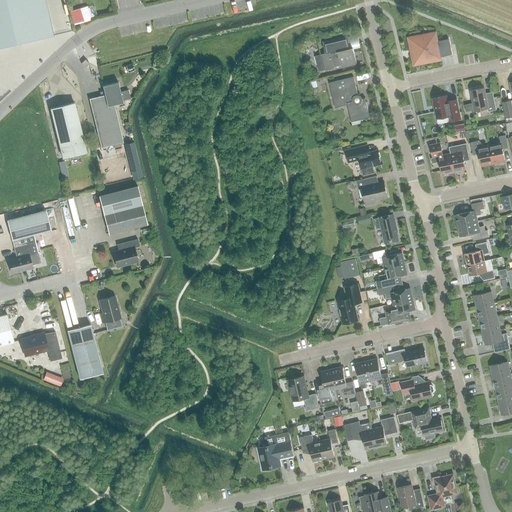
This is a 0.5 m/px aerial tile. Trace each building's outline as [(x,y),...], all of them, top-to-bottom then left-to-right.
[(0,0),(0,47),(45,37),(36,0),(0,0)] [(87,9),(73,13),(75,19),(89,15),(87,9)] [(436,31),(407,37),(413,67),(442,61),(442,57),(452,55),(449,39),(438,42),(436,31)] [(319,71),(325,69),(325,70),(335,68),(334,67),(340,65),(341,68),(357,64),(353,48),(350,49),(347,37),(322,43),(325,54),(321,54),(321,55),(314,57),(316,66),(318,65),(319,71)] [(358,95),(354,80),(353,77),(329,83),(335,108),(347,105),(351,122),(370,118),(366,101),(363,102),(362,99),(362,98),(361,97),(360,96),(359,95),(358,95)] [(128,91),(120,92),(118,83),(102,86),(104,95),(89,99),(101,148),(123,143),(114,105),(123,103),(122,100),(130,98),(128,91)] [(496,110),(492,92),(485,94),(484,88),(471,91),(475,111),(487,108),(488,112),(496,110)] [(433,99),(437,119),(448,117),(449,122),(461,120),(457,100),(447,102),(446,96),(433,99)] [(511,117),(511,106),(511,100),(503,102),(506,119),(511,117)] [(50,108),(63,159),(86,153),(74,103),(50,108)] [(465,131),(464,124),(453,126),(454,133),(465,131)] [(493,164),(505,162),(502,149),(508,148),(505,135),(499,137),(500,143),(489,146),(493,164)] [(493,164),(489,146),(482,147),(482,144),(479,141),(470,143),(473,156),(479,154),(481,167),(493,164)] [(443,156),(441,149),(440,143),(430,145),(432,157),(438,156),(442,175),(454,172),(450,154),(443,156)] [(470,160),(466,144),(449,147),(450,154),(454,172),(466,170),(464,162),(470,160)] [(378,151),(370,153),(363,154),(361,147),(345,151),(348,163),(359,160),(363,176),(362,176),(375,173),(374,173),(372,166),(381,164),(378,151)] [(137,156),(128,158),(133,179),(142,177),(137,156)] [(387,197),(384,183),(378,184),(377,176),(356,181),(358,189),(361,188),(365,206),(374,203),(374,200),(387,197)] [(102,188),(100,180),(94,181),(96,189),(102,188)] [(147,224),(142,205),(137,186),(99,196),(108,234),(147,224)] [(511,194),(502,197),(505,209),(511,207),(511,194)] [(458,226),(477,222),(476,216),(481,215),(480,210),(484,209),(483,202),(471,204),(473,211),(455,215),(458,226)] [(46,210),(7,220),(12,240),(51,230),(46,210)] [(385,244),(399,241),(393,214),(379,218),(374,219),(376,229),(381,228),(385,244)] [(477,240),(489,237),(488,230),(485,231),(484,226),(478,227),(477,222),(458,226),(460,237),(476,233),(477,240)] [(117,267),(137,261),(134,248),(139,246),(137,239),(117,245),(118,251),(113,253),(117,267)] [(38,253),(35,242),(14,248),(17,258),(8,260),(11,273),(32,268),(31,264),(40,262),(37,253),(38,253)] [(484,261),(483,255),(489,253),(487,242),(475,245),(477,251),(464,254),(467,265),(484,261)] [(359,255),(357,248),(351,250),(352,257),(359,255)] [(385,268),(404,264),(402,253),(386,257),(384,250),(373,253),(374,260),(377,259),(378,264),(383,263),(385,268)] [(359,275),(355,258),(340,262),(344,279),(359,275)] [(495,278),(493,270),(492,266),(486,267),(484,261),(467,265),(469,276),(482,273),(484,281),(495,278)] [(407,275),(404,264),(385,268),(386,274),(379,276),(380,281),(375,282),(377,289),(379,288),(391,286),(389,279),(407,275)] [(508,277),(506,270),(498,272),(500,279),(508,277)] [(342,324),(358,320),(354,304),(362,302),(358,284),(344,288),(347,299),(337,301),(342,324)] [(393,304),(412,299),(410,288),(392,292),(391,286),(379,288),(377,289),(379,296),(385,294),(386,299),(391,298),(393,304)] [(474,296),(476,307),(494,303),(491,292),(474,296)] [(114,296),(100,300),(103,313),(100,314),(102,323),(105,322),(107,330),(122,326),(114,296)] [(411,319),(409,311),(415,310),(412,299),(393,304),(394,309),(386,311),(387,317),(379,319),(381,326),(411,319)] [(479,320),(497,316),(494,303),(476,307),(479,320)] [(0,345),(14,342),(7,315),(0,316),(0,345)] [(482,334),(500,330),(497,316),(479,320),(482,334)] [(67,330),(79,379),(103,373),(90,324),(67,330)] [(507,333),(501,335),(500,330),(482,334),(485,345),(492,343),(494,352),(510,349),(507,333)] [(20,339),(25,357),(47,351),(50,361),(62,358),(55,332),(44,335),(44,333),(35,335),(20,339)] [(406,361),(407,367),(427,362),(424,349),(405,353),(405,350),(393,353),(395,358),(387,359),(389,365),(406,361)] [(388,373),(381,375),(377,359),(366,361),(371,381),(377,380),(378,385),(383,384),(384,387),(390,385),(388,373)] [(365,382),(371,381),(366,361),(356,364),(361,389),(367,388),(365,382)] [(493,377),(510,373),(507,362),(490,366),(493,377)] [(349,395),(355,393),(353,382),(346,383),(342,367),(331,370),(336,389),(342,388),(343,393),(348,392),(349,395)] [(336,389),(331,370),(321,372),(323,383),(316,384),(321,404),(333,401),(330,391),(336,389)] [(60,387),(63,378),(46,372),(43,380),(60,387)] [(496,390),(511,386),(511,382),(510,373),(493,377),(496,390)] [(306,410),(319,407),(316,394),(308,395),(304,376),(287,380),(292,401),(304,399),(306,410)] [(430,385),(429,383),(414,386),(413,380),(401,382),(404,394),(411,393),(413,400),(432,396),(431,393),(432,392),(434,390),(433,386),(431,385),(430,385)] [(400,389),(398,381),(390,383),(392,391),(400,389)] [(499,404),(511,400),(511,386),(496,390),(499,404)] [(366,405),(363,390),(355,392),(359,407),(366,405)] [(501,415),(511,412),(511,400),(499,404),(501,415)] [(440,418),(432,420),(429,408),(411,412),(413,418),(413,420),(415,429),(422,427),(424,435),(426,440),(435,438),(434,433),(443,431),(440,418)] [(387,445),(385,435),(398,432),(394,417),(381,420),(382,427),(372,429),(376,447),(387,445)] [(372,429),(371,429),(370,422),(360,424),(359,423),(351,425),(355,439),(362,437),(365,450),(376,447),(372,429)] [(331,444),(338,443),(335,429),(328,431),(330,439),(319,441),(324,460),(334,457),(331,444)] [(278,459),(293,456),(287,431),(287,433),(265,438),(267,446),(259,448),(263,470),(264,470),(263,468),(279,465),(279,466),(280,466),(278,459)] [(324,460),(319,441),(313,443),(312,435),(299,438),(302,451),(310,449),(313,462),(324,460)] [(451,494),(457,492),(453,475),(448,477),(448,475),(439,478),(439,479),(434,480),(437,494),(428,496),(431,510),(445,507),(443,497),(451,495),(451,494)] [(416,509),(424,507),(420,489),(412,491),(411,485),(398,488),(403,508),(415,505),(416,509)] [(391,511),(388,497),(380,499),(378,492),(365,495),(365,496),(359,497),(362,511),(373,511),(377,511),(391,511)] [(343,511),(340,500),(329,503),(330,511),(343,511)] [(464,509),(462,501),(455,503),(456,510),(464,509)]
